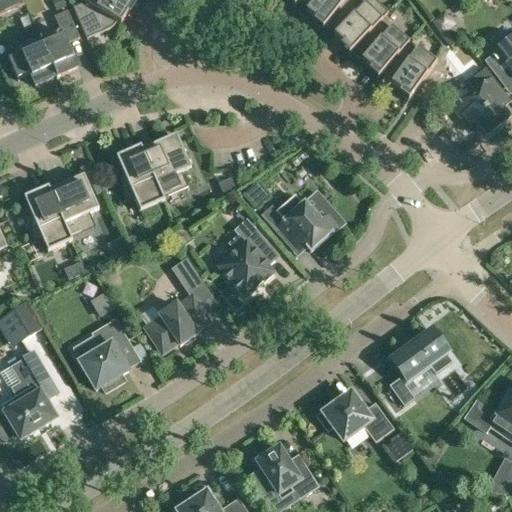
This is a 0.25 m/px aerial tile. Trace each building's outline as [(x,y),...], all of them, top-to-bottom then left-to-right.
[(20,0),(2,0),(0,1),(0,16),(23,6),(20,0)] [(65,10),(60,0),(56,0),(51,2),(56,14),(65,10)] [(133,7),(129,5),(121,0),(83,0),(82,3),(85,4),(73,9),(87,42),(88,41),(88,40),(109,31),(111,30),(113,28),(114,27),(116,24),(120,27),(133,7)] [(327,25),(346,0),(298,0),(298,2),(309,10),(306,14),(324,28),(327,25)] [(354,50),(380,23),(388,14),(373,0),(369,0),(363,7),(355,0),(346,0),(327,25),(337,34),(334,38),(350,54),(354,50)] [(440,33),(449,31),(455,26),(444,12),(431,22),(440,33)] [(40,42),(56,78),(77,69),(67,46),(79,40),(67,13),(54,19),(60,34),(40,42)] [(379,78),(382,74),(407,45),(408,44),(391,29),(389,30),(380,23),(354,50),(365,59),(361,63),(379,78)] [(511,39),(494,54),(495,56),(485,64),(501,85),(511,77),(511,39)] [(29,75),(35,88),(56,78),(40,42),(19,52),(16,45),(3,50),(17,81),(29,75)] [(407,102),(408,103),(436,63),(417,50),(416,52),(407,45),(382,74),(394,83),(391,86),(409,99),(407,102)] [(362,87),(372,75),(356,63),(347,75),(362,87)] [(478,127),(485,137),(508,120),(494,101),(504,94),(485,70),(467,84),(475,94),(453,110),(470,133),(478,127)] [(141,152),(162,200),(188,189),(181,175),(191,171),(176,137),(141,152)] [(134,201),(140,214),(164,203),(162,200),(141,152),(140,149),(116,159),(120,168),(123,205),(134,201)] [(49,193),(70,240),(95,229),(89,215),(98,211),(84,178),(49,193)] [(257,184),(244,195),(257,210),(270,199),(257,184)] [(42,241),(48,254),(71,244),(70,240),(49,193),(47,189),(24,200),(27,208),(31,246),(42,241)] [(289,242),(299,254),(305,248),(311,255),(338,231),(327,218),(321,224),(304,205),(302,206),(294,197),(276,213),(272,208),(262,217),(286,245),(289,242)] [(217,270),(245,301),(256,292),(263,286),(274,276),(254,254),(265,244),(246,223),(235,233),(239,238),(229,246),(236,254),(217,270)] [(203,285),(187,261),(171,271),(186,295),(203,285)] [(104,295),(90,304),(100,320),(114,311),(104,295)] [(144,331),(162,357),(178,347),(179,349),(197,337),(195,335),(210,325),(204,316),(192,298),(190,300),(178,308),(176,306),(159,318),(160,320),(144,331)] [(0,320),(0,329),(12,350),(41,332),(25,305),(19,309),(8,316),(0,320)] [(102,389),(105,396),(125,384),(121,378),(128,374),(115,352),(127,345),(115,324),(93,337),(99,348),(98,354),(79,365),(95,393),(102,389)] [(389,389),(403,409),(414,401),(404,388),(430,369),(435,376),(451,365),(446,358),(448,357),(437,342),(434,344),(427,335),(413,345),(414,347),(398,359),(397,357),(390,362),(402,379),(389,389)] [(18,439),(20,443),(56,421),(46,404),(59,396),(33,353),(22,360),(23,362),(10,370),(19,385),(10,390),(15,399),(1,408),(5,415),(3,415),(6,420),(6,421),(6,423),(6,426),(7,428),(8,431),(9,432),(10,433),(11,435),(12,436),(13,436),(15,438),(18,439)] [(500,406),(503,409),(498,416),(478,403),(466,422),(486,436),(491,429),(511,443),(511,395),(509,393),(500,406)] [(363,429),(375,446),(394,432),(375,406),(364,414),(351,397),(333,410),(331,408),(316,419),(327,434),(334,430),(343,443),(363,429)] [(411,452),(405,443),(396,449),(403,458),(411,452)] [(266,507),(291,491),(298,503),(318,490),(303,466),(293,473),(278,451),(268,457),(266,454),(255,462),(261,470),(247,479),(266,507)] [(493,497),(508,497),(511,489),(511,465),(504,461),(486,493),(493,497)] [(244,511),(238,502),(222,511),(216,511),(206,496),(187,508),(186,506),(177,511),(244,511)]
